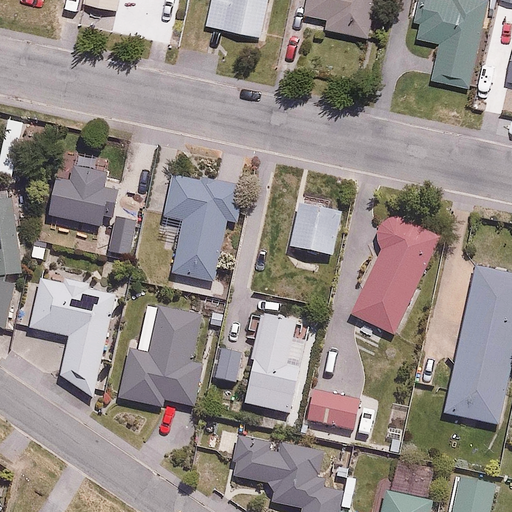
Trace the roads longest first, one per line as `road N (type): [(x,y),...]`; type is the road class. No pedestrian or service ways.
road 1 (residential): [(511,177),(0,66)]
road 2 (residential): [(181,511),(0,389)]
